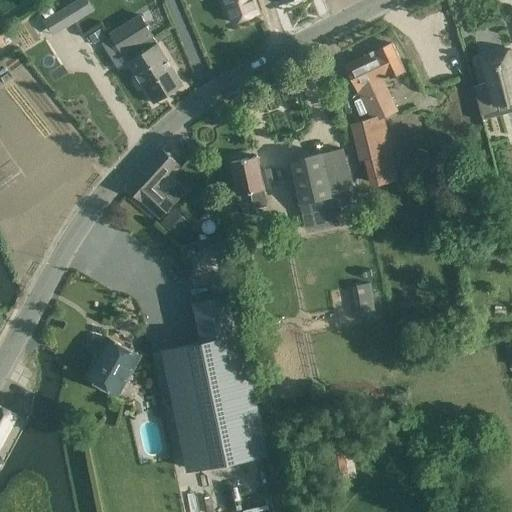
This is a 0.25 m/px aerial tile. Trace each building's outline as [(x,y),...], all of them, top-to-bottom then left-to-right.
[(90,0),(75,0),(44,17),(53,33),(96,9),(90,0)] [(225,0),(233,22),(258,12),(253,0),(225,0)] [(145,88),(155,103),(184,85),(140,15),(111,34),(138,77),(136,79),(135,82),(140,88),(142,89),(145,88)] [(28,48),(44,36),(31,19),(15,31),(28,48)] [(364,160),(371,186),(398,180),(392,154),(393,153),(384,117),(398,111),(383,81),(405,70),(392,43),(346,65),(359,92),(371,119),(356,122),(365,159),(364,160)] [(475,86),(482,114),(499,110),(498,104),(511,99),(511,49),(511,48),(480,57),(487,83),(475,86)] [(303,216),(335,209),(332,195),(352,190),(343,148),(291,160),(303,216)] [(143,202),(161,218),(174,204),(155,187),(177,163),(162,150),(129,187),(144,201),(143,202)] [(454,151),(433,157),(436,166),(457,160),(454,151)] [(251,192),(254,208),(267,205),(264,189),(265,189),(257,156),(231,161),(239,194),(251,192)] [(180,209),(165,218),(179,243),(195,233),(180,209)] [(357,318),(378,313),(370,281),(349,286),(357,318)] [(204,342),(165,350),(190,469),(268,453),(235,295),(196,303),(204,342)] [(118,394),(140,355),(110,338),(88,377),(118,394)] [(138,395),(142,415),(163,412),(160,392),(138,395)] [(0,446),(17,414),(0,404),(0,446)] [(340,438),(328,439),(332,475),(344,473),(340,438)] [(136,511),(124,440),(97,444),(107,511),(136,511)] [(321,440),(309,441),(313,477),(325,476),(321,440)]
